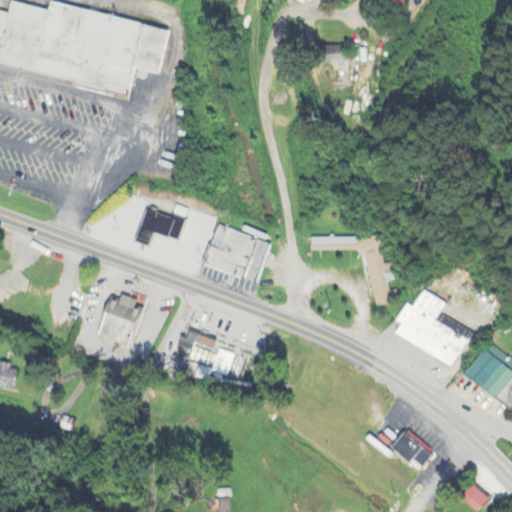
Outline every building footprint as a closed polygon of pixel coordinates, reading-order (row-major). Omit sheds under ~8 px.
[(381,0),(383,9),(401,6),(400,0),(381,0)] [(0,70),(121,96),(127,71),(153,76),(162,31),(44,5),(42,12),(5,4),(2,15),(0,14),(0,70)] [(322,65),(348,66),(349,48),(323,47),(322,65)] [(181,223),(142,211),(133,241),(145,245),(148,235),(175,243),(181,223)] [(267,244),(213,229),(201,270),(255,286),(267,244)] [(309,236),(379,234),(382,245),(379,246),(381,261),(390,261),(392,278),(395,278),(399,293),(390,294),(391,300),(376,303),(363,254),(354,249),(309,247),(309,236)] [(397,333),(402,325),(398,322),(409,304),(414,307),(424,292),(445,305),(439,314),(471,335),(450,368),(397,333)] [(93,340),(126,349),(137,310),(131,308),(133,302),(117,298),(116,303),(105,300),(93,340)] [(511,408),(511,410),(465,374),(488,344),(511,362),(511,408)] [(225,379),(232,356),(216,351),(209,374),(225,379)] [(13,369),(0,367),(0,390),(11,392),(13,369)] [(193,380),(204,381),(206,369),(194,367),(193,380)] [(406,433),(407,434),(409,432),(433,451),(431,453),(435,456),(424,469),(414,460),(411,464),(393,449),(406,433)] [(480,511),(491,498),(475,486),(464,499),(480,511)]
